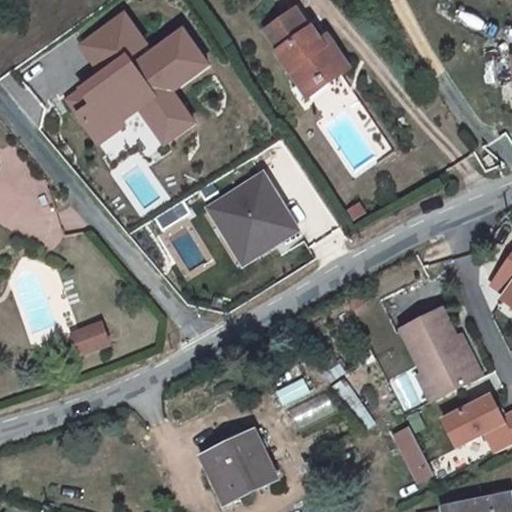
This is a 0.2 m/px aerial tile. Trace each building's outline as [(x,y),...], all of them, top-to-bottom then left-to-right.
[(286,58),(306,89),(321,79),(336,90),(358,75),(328,29),(318,36),(302,11),(274,32),(290,55),(286,58)] [(317,104),(336,90),(321,79),(306,89),(317,104)] [(144,122),(136,111),(96,140),(114,168),(128,159),(132,164),(167,138),(152,117),(144,122)] [(231,244),(244,237),(256,259),(276,248),(275,245),(283,240),(284,243),(300,235),(268,177),(211,208),(231,244)] [(243,266),(256,259),(244,237),(231,244),(243,266)] [(511,302),(511,265),(498,285),(511,295),(508,299),(511,302)] [(405,330),(439,401),(480,380),(446,310),(405,330)] [(78,358),(112,347),(104,322),(70,333),(78,358)] [(511,446),(511,416),(505,420),(494,398),(445,422),(459,449),(486,435),(496,455),(511,446)] [(421,482),(435,475),(412,430),(399,436),(421,482)] [(282,482),(261,433),(208,456),(221,487),(231,483),(238,500),(282,482)] [(511,511),(511,502),(452,511),(511,511)]
